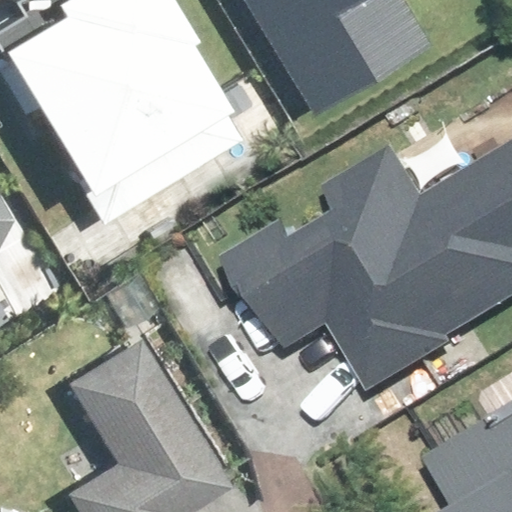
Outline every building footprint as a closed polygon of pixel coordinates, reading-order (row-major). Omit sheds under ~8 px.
[(184,0),(16,0),(22,8),(0,21),(0,64),(26,107),(41,97),(91,177),(82,183),(103,216),(57,243),(81,282),(259,170),(249,153),(260,146),(191,37),(203,30),(184,0)] [(250,0),(314,109),(428,42),(403,0),(250,0)] [(511,156),(445,199),(409,143),(342,186),(359,213),(321,236),(310,221),(244,263),(272,306),(280,302),(310,350),(348,326),(391,395),(471,343),(468,337),(511,309),(511,156)] [(0,232),(10,227),(0,207),(0,232)] [(234,485),(143,335),(58,386),(105,464),(69,486),(85,511),(215,511),(209,500),(234,485)] [(511,511),(511,376),(485,392),(502,420),(449,449),(483,511),(511,511)]
